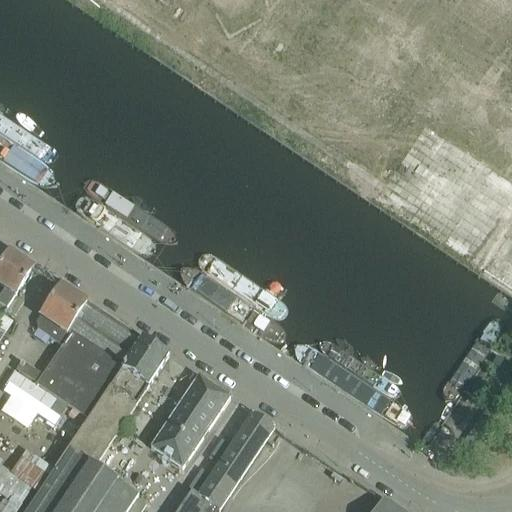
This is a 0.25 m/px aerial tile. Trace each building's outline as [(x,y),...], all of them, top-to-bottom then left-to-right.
[(0,108),(0,132),(42,161),(53,144),(0,108)] [(0,135),(0,158),(30,178),(41,162),(0,135)] [(100,176),(89,193),(156,237),(167,220),(100,176)] [(88,194),(77,211),(144,255),(154,238),(88,194)] [(211,249),(200,266),(267,310),(278,293),(211,249)] [(16,298),(34,270),(10,253),(0,268),(0,287),(4,290),(0,296),(0,304),(6,309),(14,297),(16,298)] [(198,267),(187,284),(254,328),(265,311),(198,267)] [(102,315),(61,288),(36,325),(38,332),(62,348),(36,388),(88,422),(142,342),(102,315)] [(478,325),(461,314),(417,381),(434,392),(478,325)] [(496,336),(479,325),(435,392),(452,403),(496,336)] [(337,337),(326,353),(393,397),(404,381),(337,337)] [(142,511),(146,507),(136,501),(138,499),(95,470),(168,359),(142,342),(88,422),(56,469),(56,470),(28,511),(142,511)] [(324,355),(313,371),(380,415),(391,399),(324,355)] [(181,471),(230,400),(199,379),(150,451),(181,471)] [(51,411),(56,403),(25,381),(19,389),(51,411)] [(219,511),(275,430),(254,416),(198,499),(191,494),(178,511),(219,511)] [(0,511),(17,511),(32,491),(0,468),(0,487),(14,497),(7,507),(3,504),(0,508),(0,511)] [(395,511),(382,503),(376,511),(395,511)]
